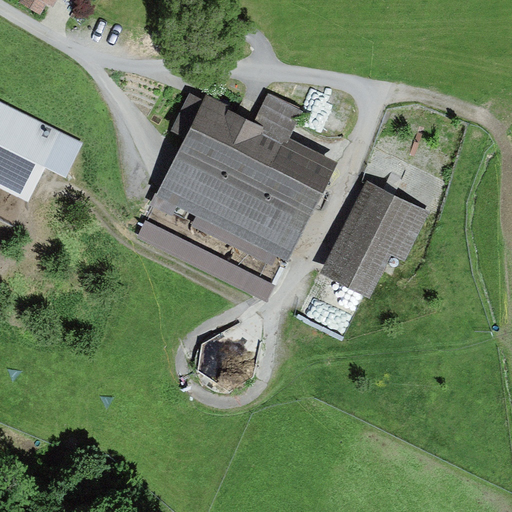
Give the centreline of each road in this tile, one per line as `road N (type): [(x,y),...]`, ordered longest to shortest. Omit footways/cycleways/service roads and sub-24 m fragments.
road 1 (track): [(0,5),(85,58),(383,92),(357,158),(273,313),(269,374),(250,401),(226,406),(193,395),(179,370),(186,345),(206,326),(244,312)]
road 2 (track): [(511,223),(501,136),(446,104),(383,92)]
road 3 (track): [(148,172),(85,58)]
